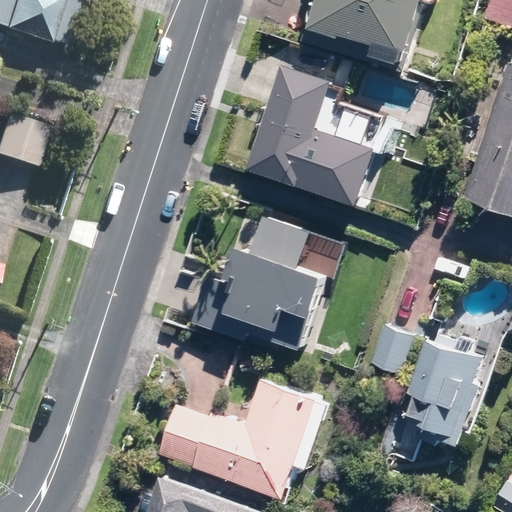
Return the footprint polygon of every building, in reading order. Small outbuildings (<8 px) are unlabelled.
[(75,0),(0,0),(0,19),(63,40),(75,0)] [(410,59),(427,0),(325,0),(316,31),(410,59)] [(511,0),(495,0),(491,16),(511,21),(511,0)] [(341,81),(295,67),(265,163),(369,195),(384,145),(326,127),(341,81)] [(511,74),(476,191),(511,201),(511,74)] [(47,127),(15,117),(5,152),(37,162),(47,127)] [(314,237),(270,223),(262,247),(252,244),(239,284),(220,278),(207,318),(255,334),(259,321),(312,339),(335,270),(306,261),(314,237)] [(420,333),(391,324),(379,361),(408,370),(420,333)] [(484,357),(440,343),(412,429),(443,439),(447,426),(469,433),(486,381),(478,378),(484,357)] [(293,493),(324,395),(271,378),(255,430),(188,408),(173,454),(293,493)] [(275,511),(276,511),(166,476),(154,511),(275,511)] [(511,485),(501,503),(511,508),(511,485)]
